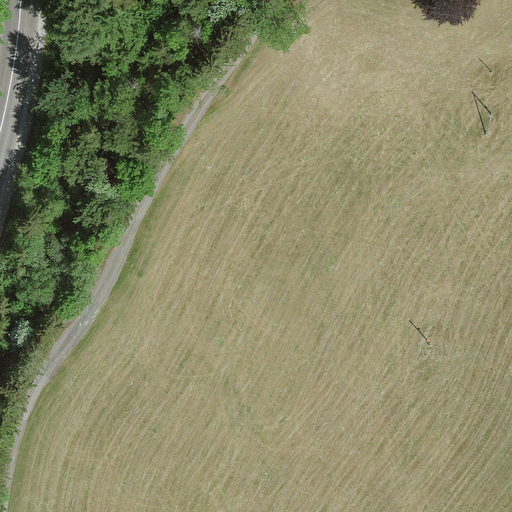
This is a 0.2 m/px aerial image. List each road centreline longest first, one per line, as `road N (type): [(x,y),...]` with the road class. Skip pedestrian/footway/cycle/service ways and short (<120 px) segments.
road 1 (track): [(0,497),(11,437),(35,383),(105,282),(163,163),(280,0)]
road 2 (secondary): [(0,132),(20,0)]
